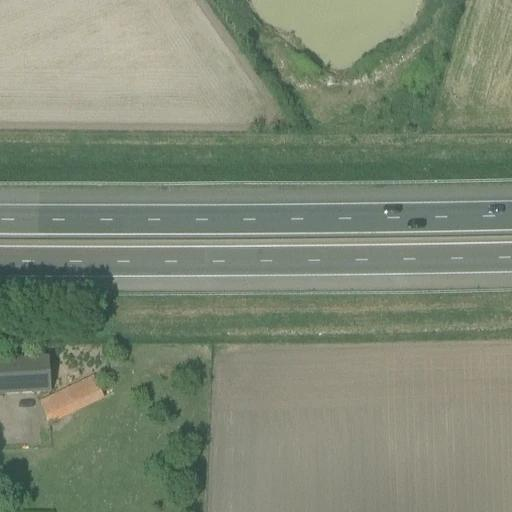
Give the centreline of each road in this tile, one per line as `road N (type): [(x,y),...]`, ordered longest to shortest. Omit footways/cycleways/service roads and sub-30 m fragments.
road 1 (motorway): [(511,217),(0,219)]
road 2 (motorway): [(0,260),(511,259)]
